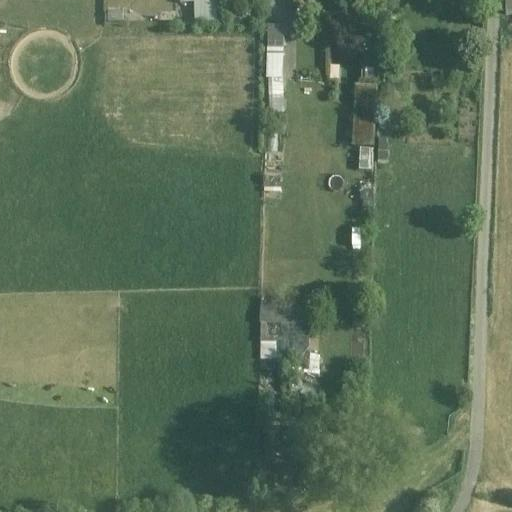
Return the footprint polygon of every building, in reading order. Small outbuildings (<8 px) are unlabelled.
[(324,15),(323,0),(295,0),(296,16),(324,15)] [(282,38),(267,38),(267,58),(282,59),(282,38)] [(282,59),(267,58),(266,69),(281,69),(282,59)] [(281,69),(266,69),(265,88),(280,89),(281,69)] [(377,99),(360,99),(358,139),(376,140),(377,99)] [(384,146),(373,145),(373,168),(383,169),(384,146)] [(311,317),(260,314),(259,331),(310,334),(311,317)] [(333,323),(323,323),(323,332),(333,332),(333,323)]
